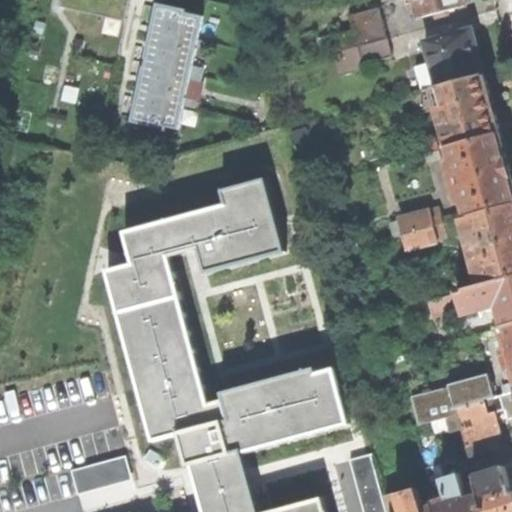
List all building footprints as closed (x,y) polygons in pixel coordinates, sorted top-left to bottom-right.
[(62,0),(62,3),(127,17),(130,0),(62,0)] [(415,0),(421,18),(467,5),(465,0),(415,0)] [(142,93),(136,119),(167,126),(168,121),(181,124),(204,14),(189,11),(190,7),(161,1),(156,26),(152,42),(145,77),(142,93)] [(341,52),(390,38),(382,7),(352,15),(356,30),(337,35),(341,52)] [(426,42),(434,69),(439,88),(486,75),(478,47),(473,29),(426,42)] [(395,57),(390,38),(341,52),(335,54),(341,77),(367,70),(366,65),(395,57)] [(435,89),(439,88),(434,69),(430,70),(435,89)] [(435,89),(451,147),(502,133),(494,103),(486,75),(439,88),(435,89)] [(464,195),(466,201),(470,217),(511,205),(511,169),(511,165),(502,133),(451,147),(455,161),(457,170),(451,171),(458,197),(464,195)] [(457,170),(455,161),(449,162),(451,171),(457,170)] [(120,313),(182,299),(170,253),(205,243),(212,266),(286,246),(266,175),(224,187),(228,203),(128,231),(136,261),(108,270),(120,313)] [(470,240),(477,265),(484,263),(490,284),(511,278),(511,205),(470,217),(476,238),(470,240)] [(402,220),(406,235),(436,226),(432,211),(402,220)] [(476,238),(470,217),(464,218),(470,240),(476,238)] [(446,224),(436,226),(440,240),(450,238),(446,224)] [(440,240),(436,226),(406,235),(410,249),(440,240)] [(482,286),(490,284),(484,263),(477,265),(482,286)] [(482,286),(460,292),(464,307),(466,314),(500,305),(506,326),(511,324),(511,278),(490,284),(482,286)] [(464,307),(460,292),(431,300),(435,315),(464,307)] [(210,401),(182,299),(120,313),(155,441),(181,435),(213,427),(231,423),(224,397),(210,401)] [(511,370),(511,324),(506,326),(503,327),(508,348),(504,349),(510,371),(511,370)] [(242,448),(349,418),(335,369),(317,374),(315,367),(227,391),(228,396),(224,397),(231,423),(238,449),(242,448)] [(484,442),(503,437),(496,412),(496,411),(490,412),(486,399),(496,396),(491,381),(452,391),(453,395),(458,414),(467,447),(484,442)] [(511,391),(502,395),(506,410),(509,419),(511,418),(511,391)] [(458,414),(453,395),(426,402),(430,414),(432,422),(458,414)] [(496,396),(486,399),(490,412),(496,411),(496,412),(506,410),(502,395),(496,396)] [(238,449),(231,423),(213,427),(181,435),(189,466),(196,465),(208,511),(326,511),(324,504),(291,511),(259,511),(249,474),(242,448),(238,449)] [(484,442),(486,451),(506,446),(503,437),(484,442)] [(486,451),(484,442),(467,447),(470,456),(486,451)] [(368,511),(391,511),(388,502),(375,452),(354,458),(368,511)] [(73,471),(79,494),(134,480),(128,455),(73,471)] [(476,482),(480,497),(484,511),(511,511),(511,486),(506,465),(489,470),(491,477),(476,482)] [(436,504),(436,505),(437,511),(484,511),(480,497),(468,500),(460,473),(443,479),(448,497),(436,504)] [(397,495),(399,498),(402,511),(437,511),(436,505),(424,509),(418,489),(397,495)] [(402,511),(399,498),(388,502),(391,511),(402,511)]
